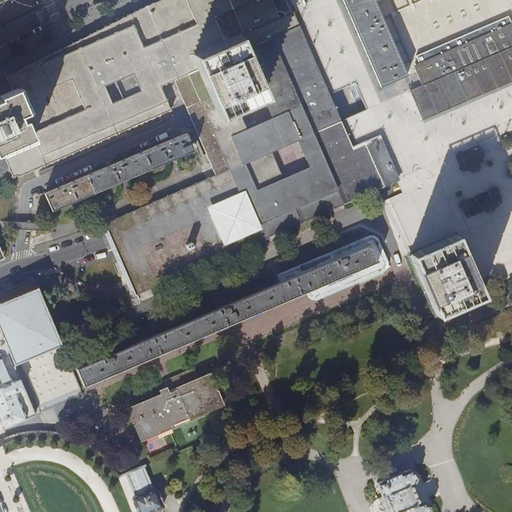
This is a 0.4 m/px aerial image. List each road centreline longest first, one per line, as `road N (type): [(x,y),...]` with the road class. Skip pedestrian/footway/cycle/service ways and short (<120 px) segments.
road 1 (residential): [(65,346),(377,210)]
road 2 (residential): [(16,267),(30,185),(176,125),(181,118),(170,90)]
road 3 (residential): [(428,333),(377,210)]
